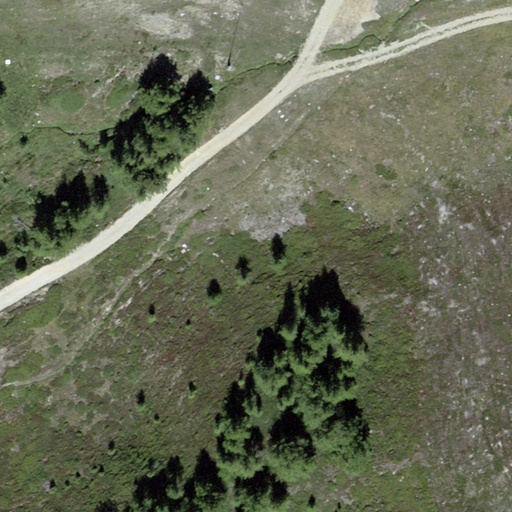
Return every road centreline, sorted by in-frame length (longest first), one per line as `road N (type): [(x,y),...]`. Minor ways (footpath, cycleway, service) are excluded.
road 1 (track): [(341,0),(296,80),(96,252),(0,306)]
road 2 (track): [(296,80),(438,32),(511,25)]
